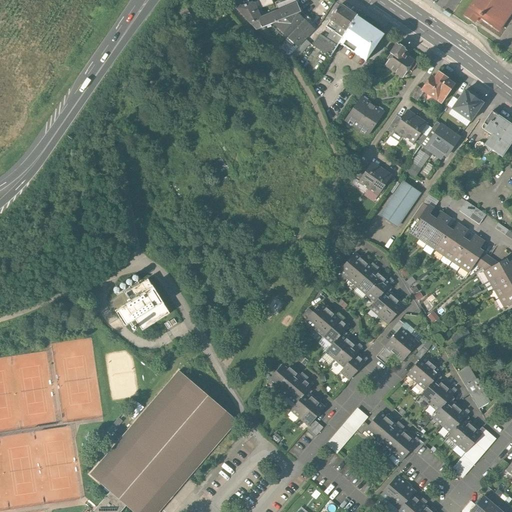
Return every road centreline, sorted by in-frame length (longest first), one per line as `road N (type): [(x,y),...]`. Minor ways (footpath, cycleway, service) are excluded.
road 1 (motorway): [(33,164),(147,0)]
road 2 (primary): [(386,0),(507,85)]
